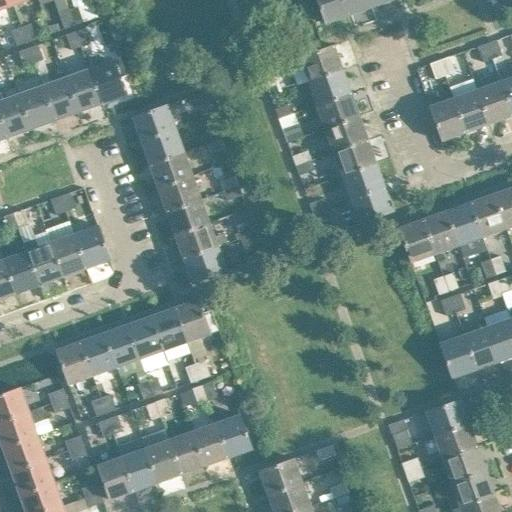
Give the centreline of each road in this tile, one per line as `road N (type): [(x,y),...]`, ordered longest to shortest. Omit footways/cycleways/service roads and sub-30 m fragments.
road 1 (residential): [(0,338),(128,293),(136,280),(92,146)]
road 2 (residential): [(511,152),(438,174),(423,160),(394,73)]
